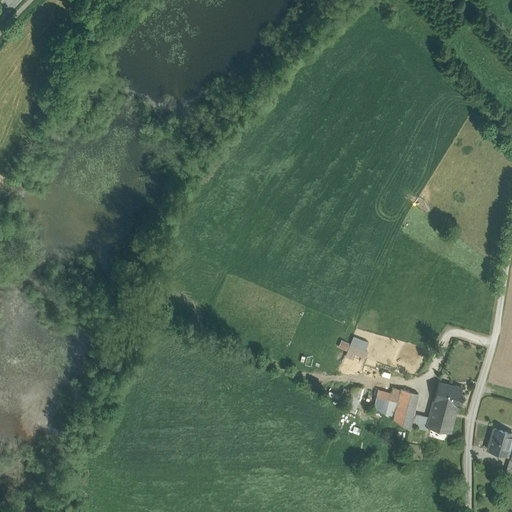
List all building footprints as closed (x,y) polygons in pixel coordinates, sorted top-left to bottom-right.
[(341,338),(338,345),(346,349),(349,342),(341,338)] [(462,389),(439,382),(434,399),(457,406),(462,389)] [(385,385),(379,410),(386,412),(392,387),(385,385)] [(386,412),(386,414),(393,419),(400,389),(392,387),(386,412)] [(418,393),(400,389),(393,419),(409,429),(413,413),(418,393)] [(457,406),(434,399),(430,413),(446,417),(445,420),(452,422),(457,406)] [(427,416),(413,413),(411,425),(424,428),(427,416)] [(446,417),(430,413),(427,426),(450,432),(452,422),(445,420),(446,417)] [(511,439),(511,433),(493,428),(487,449),(507,455),(511,439)]
